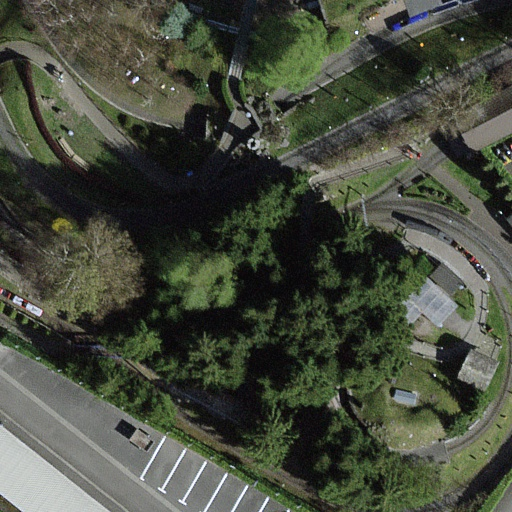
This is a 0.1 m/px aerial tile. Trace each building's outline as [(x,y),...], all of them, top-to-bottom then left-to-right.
[(320,0),(327,24),(358,14),(375,0),(320,0)] [(441,0),(403,0),(410,17),(443,3),(441,0)] [(511,77),(444,114),(449,123),(455,134),(461,144),(482,149),(511,132),(511,77)] [(249,141),(249,143),(249,146),(250,148),(252,150),(255,151),(257,151),(260,150),(262,149),(263,147),(264,144),(264,142),(263,139),(261,137),(259,136),(257,136),(254,136),(252,137),(250,139),(249,141)] [(500,361),(474,349),(462,376),(487,388),(500,361)]
